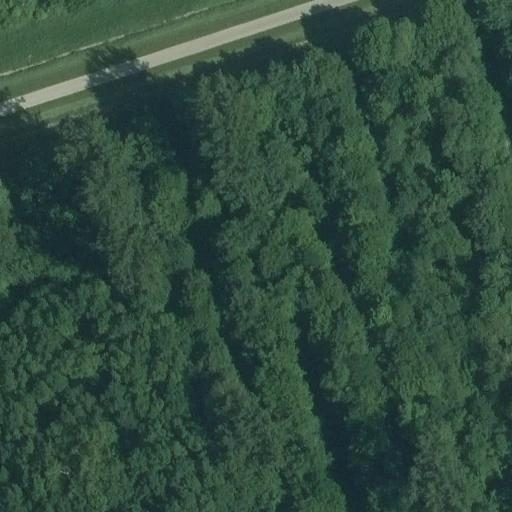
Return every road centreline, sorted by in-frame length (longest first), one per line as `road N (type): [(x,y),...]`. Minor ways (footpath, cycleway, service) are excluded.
road 1 (unclassified): [(0,108),(335,0)]
road 2 (track): [(0,161),(280,75)]
road 3 (track): [(280,75),(473,4)]
road 4 (track): [(0,57),(181,0)]
road 5 (track): [(511,136),(471,0)]
